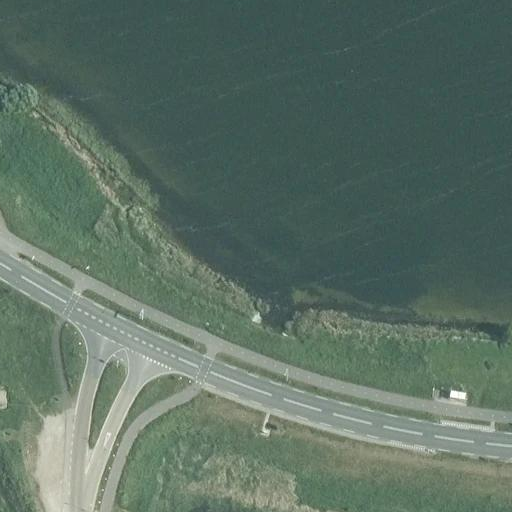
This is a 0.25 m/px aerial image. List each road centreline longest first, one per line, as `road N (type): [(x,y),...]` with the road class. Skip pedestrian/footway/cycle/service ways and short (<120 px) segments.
road 1 (secondary): [(153,347),(230,381),(381,427),(511,444)]
road 2 (unclassified): [(104,325),(81,432),(80,511)]
road 3 (unclassified): [(84,511),(107,437),(153,347)]
road 4 (secondary): [(104,325),(0,265)]
